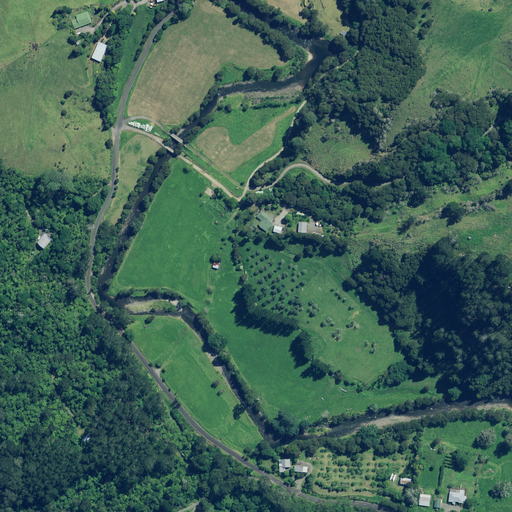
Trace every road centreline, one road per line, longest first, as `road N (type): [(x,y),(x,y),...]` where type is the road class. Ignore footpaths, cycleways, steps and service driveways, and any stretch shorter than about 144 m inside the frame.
road 1 (unclassified): [(374,511),(314,498),(200,432),(90,302),(88,247),(109,191),(126,94),(174,0)]
road 2 (track): [(242,199),(257,168),(287,141),(322,76),(360,47),(355,0)]
road 3 (track): [(248,203),(149,134),(118,126)]
